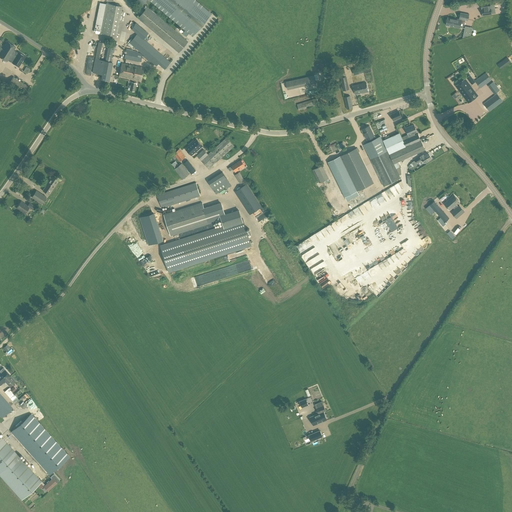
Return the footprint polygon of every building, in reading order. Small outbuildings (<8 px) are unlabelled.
[(138,0),(116,0),(179,52),(188,42),(138,0)] [(149,0),(192,36),(211,14),(194,0),(149,0)] [(489,2),(480,3),(482,16),(491,14),(489,2)] [(105,3),(99,33),(115,36),(121,6),(105,3)] [(447,18),(446,25),(460,28),(461,19),(467,21),(468,15),(460,13),(459,20),(447,18)] [(170,62),(143,39),(148,33),(136,23),(132,29),(137,34),(129,43),(142,54),(141,55),(142,57),(149,63),(152,64),(152,63),(156,66),(158,64),(164,70),(170,62)] [(14,50),(16,47),(7,42),(3,48),(0,52),(0,56),(7,61),(12,53),(16,56),(12,63),(19,67),(25,56),(18,52),(18,53),(14,50)] [(98,43),(92,73),(101,75),(100,80),(101,80),(100,80),(99,80),(97,84),(100,88),(104,86),(106,81),(109,81),(113,62),(110,62),(112,56),(118,58),(121,47),(98,43)] [(126,50),(124,60),(136,62),(138,52),(133,51),(126,50)] [(507,57),(497,64),(500,69),(510,62),(507,57)] [(121,63),(119,76),(139,80),(142,67),(121,63)] [(360,66),(356,67),(357,69),(359,74),(371,70),(370,66),(367,66),(366,64),(360,65),(360,66)] [(344,69),(326,73),(328,80),(346,76),(344,69)] [(486,73),(475,81),(480,88),(491,80),(486,73)] [(314,75),(307,77),(308,85),(309,87),(316,85),(314,75)] [(470,75),(467,78),(471,84),(475,82),(470,75)] [(11,79),(8,84),(24,95),(29,87),(14,77),(13,77),(11,79)] [(299,87),(297,79),(286,82),(288,89),(299,87)] [(465,79),(456,86),(468,103),(478,96),(465,79)] [(493,82),(488,86),(494,94),(500,90),(493,82)] [(366,83),(354,85),(355,94),(368,92),(366,83)] [(330,89),(319,91),(321,99),(332,96),(330,89)] [(497,94),(483,104),(489,112),(503,101),(497,94)] [(350,96),(344,97),(347,109),(353,108),(350,96)] [(316,99),(297,104),(299,111),(318,105),(316,99)] [(392,115),(394,120),(403,116),(401,110),(392,115)] [(403,141),(400,133),(383,141),(389,154),(407,146),(410,145),(420,140),(418,134),(414,136),(413,134),(417,132),(414,125),(406,129),(410,138),(403,141)] [(394,164),(389,154),(383,141),(381,137),(376,139),(375,136),(374,136),(369,126),(362,130),(368,143),(364,145),(384,186),(401,178),(394,164)] [(203,150),(197,156),(208,170),(234,148),(227,139),(208,155),(203,150)] [(191,144),(186,149),(191,155),(202,146),(197,140),(195,142),(193,141),(190,143),(191,144)] [(394,164),(425,150),(420,140),(410,145),(407,146),(389,154),(394,164)] [(325,152),(337,148),(335,143),(323,146),(325,152)] [(358,146),(328,162),(344,197),(357,191),(343,162),(348,160),(365,195),(378,188),(358,146)] [(179,149),(173,154),(180,161),(185,157),(179,149)] [(423,154),(420,156),(425,163),(431,159),(428,153),(424,156),(423,154)] [(187,160),(183,164),(191,174),(195,171),(187,160)] [(241,160),(232,166),(235,172),(245,166),(241,160)] [(182,163),(174,169),(182,180),(190,174),(182,163)] [(322,166),(313,170),(319,183),(328,179),(322,166)] [(222,172),(208,182),(216,194),(226,187),(227,189),(231,186),(222,172)] [(239,172),(235,175),(240,184),(245,181),(239,172)] [(52,176),(42,190),(48,194),(58,180),(52,176)] [(200,196),(196,182),(157,195),(162,208),(200,196)] [(247,184),(234,192),(249,215),(262,207),(247,184)] [(384,199),(397,192),(394,186),(354,208),(357,213),(372,205),(375,203),(375,202),(383,198),(384,199)] [(36,190),(32,197),(42,204),(46,197),(36,190)] [(453,195),(444,203),(456,218),(464,212),(457,204),(460,202),(453,195)] [(21,201),(17,208),(25,213),(29,207),(33,209),(35,206),(30,203),(28,206),(21,201)] [(435,201),(429,205),(444,223),(449,218),(435,201)] [(205,208),(203,202),(165,214),(171,236),(210,224),(222,220),(227,218),(225,214),(222,203),(205,208)] [(139,213),(149,208),(147,204),(137,209),(139,213)] [(263,207),(257,210),(262,219),(267,217),(263,207)] [(243,220),(240,210),(225,214),(227,218),(222,220),(224,226),(243,220)] [(389,232),(401,225),(396,217),(398,216),(394,210),(383,217),(385,220),(382,221),(389,232)] [(224,226),(161,246),(169,272),(252,245),(243,220),(224,226)] [(146,224),(143,231),(149,234),(153,227),(146,224)] [(386,240),(385,239),(388,236),(385,232),(377,240),(381,245),(386,240)] [(311,275),(327,266),(313,243),(318,240),(314,234),(294,246),(311,275)] [(346,251),(354,247),(350,241),(346,243),(349,248),(346,250),(346,251)] [(335,293),(340,290),(337,285),(332,288),(335,293)] [(0,372),(0,373),(0,372),(0,385),(0,386),(5,381),(9,387),(15,382),(3,368),(0,370),(0,372)] [(0,393),(0,415),(2,418),(13,408),(0,393)] [(294,394),(286,397),(294,417),(302,413),(294,394)] [(316,408),(319,414),(323,412),(326,411),(323,405),(316,408)] [(280,410),(281,415),(291,412),(290,407),(280,410)] [(326,420),(323,412),(319,414),(310,417),(314,425),(326,420)] [(69,457),(31,414),(11,432),(49,475),(69,457)] [(281,418),(271,420),(272,427),(282,424),(281,418)] [(301,435),(308,432),(302,419),(298,421),(301,430),(300,430),(301,435)] [(321,427),(310,432),(312,438),(323,433),(321,427)] [(281,430),(276,432),(279,440),(295,433),(292,428),(282,432),(281,430)] [(326,434),(314,439),(318,448),(330,443),(326,434)] [(0,435),(0,475),(22,500),(37,486),(40,483),(42,482),(0,435)] [(312,462),(320,459),(313,441),(304,445),(312,462)] [(57,483),(53,478),(44,486),(48,491),(57,483)]
